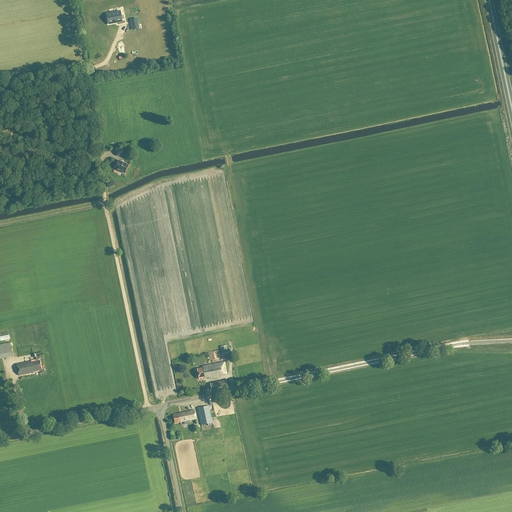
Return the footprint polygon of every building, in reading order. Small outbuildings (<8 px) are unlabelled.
[(112,14),(107,15),(109,25),(122,22),(120,12),(114,13),(112,13),(112,14)] [(131,20),(125,22),(127,32),(133,31),(131,20)] [(128,166),(118,161),(114,169),(124,174),(128,166)] [(10,343),(0,344),(0,358),(12,356),(10,343)] [(30,362),(16,364),(18,376),(32,373),(32,372),(41,370),(39,361),(30,362)] [(226,374),(224,362),(202,367),(202,368),(197,369),(199,379),(208,377),(209,379),(218,377),(218,375),(226,374)] [(212,423),(208,406),(197,408),(201,425),(212,423)] [(184,412),(173,415),(174,423),(182,422),(196,419),(194,410),(184,412)]
